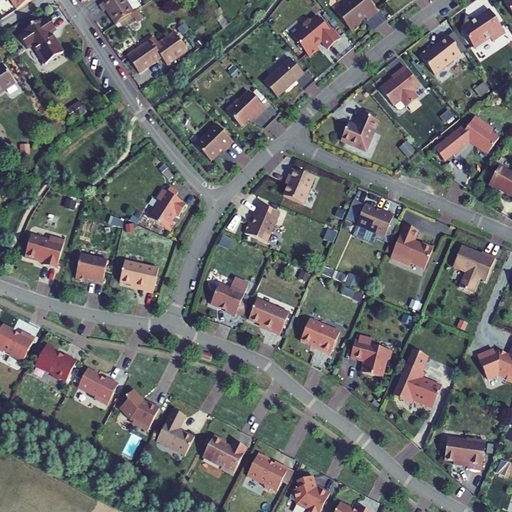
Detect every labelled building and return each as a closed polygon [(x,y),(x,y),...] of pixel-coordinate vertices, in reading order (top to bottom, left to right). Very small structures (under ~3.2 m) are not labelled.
[(8,0),(15,11),(31,0),(8,0)] [(141,8),(136,0),(107,0),(99,6),(103,12),(105,10),(115,25),(141,8)] [(336,13),(352,33),(362,25),(359,21),(365,17),(367,21),(378,12),(368,0),(349,0),(351,1),(336,13)] [(511,0),(503,0),(503,1),(511,13),(511,0)] [(468,39),(474,48),(482,42),(485,42),(491,39),(493,42),(506,33),(490,10),(473,22),(472,20),(467,19),(465,26),(464,32),(469,33),(468,39)] [(328,50),(340,40),(326,23),(324,24),(318,17),(312,21),(309,21),(304,25),(303,29),(293,38),(307,54),(309,57),(319,49),(317,46),(321,42),(328,50)] [(45,65),(63,53),(51,34),(56,31),(48,18),(42,22),(42,20),(23,32),(24,34),(19,37),(27,50),(33,46),(45,65)] [(127,57),(139,74),(161,58),(167,66),(187,52),(174,33),(158,44),(160,47),(156,50),(150,41),(127,57)] [(428,49),(419,56),(435,76),(461,55),(455,48),(456,47),(448,36),(435,45),(436,46),(430,51),(428,49)] [(158,44),(154,38),(150,41),(156,50),(160,47),(158,44)] [(289,59),(263,83),(277,98),(304,75),(289,59)] [(0,93),(15,84),(2,64),(0,65),(0,93)] [(393,79),(380,89),(394,107),(401,101),(407,108),(418,99),(413,92),(420,86),(405,67),(395,75),(397,78),(394,80),(393,79)] [(238,100),(226,111),(241,128),(253,117),(256,120),(266,110),(255,98),(251,93),(249,92),(239,102),(238,100)] [(71,118),(84,108),(78,99),(64,109),(71,118)] [(341,141),(366,151),(378,121),(375,120),(372,118),(373,114),(366,111),(364,115),(361,114),(356,126),(349,123),(341,141)] [(465,131),(462,128),(435,150),(444,162),(453,155),(453,156),(465,147),(464,146),(470,141),(474,144),(474,146),(487,155),(499,139),(490,132),(489,127),(475,117),(465,131)] [(234,143),(216,125),(195,145),(211,162),(222,151),(224,153),(234,143)] [(511,172),(511,173),(499,167),(489,186),(499,191),(500,189),(505,192),(505,193),(511,197),(511,172)] [(315,179),(292,170),(288,179),(291,180),(284,197),(304,205),(315,179)] [(164,191),(159,198),(160,202),(149,218),(170,232),(175,224),(172,222),(176,215),(179,217),(187,205),(175,198),(179,193),(171,188),(167,193),(164,191)] [(385,238),(394,216),(381,210),(380,212),(365,205),(357,226),(385,238)] [(249,223),(244,234),(267,244),(280,214),(260,206),(252,224),(249,223)] [(418,231),(404,226),(391,259),(409,267),(411,263),(425,269),(433,248),(422,244),(421,245),(414,242),(418,231)] [(32,236),(25,258),(37,261),(37,260),(44,262),(43,265),(57,269),(65,242),(54,239),(50,241),(32,236)] [(486,282),(495,259),(482,253),(481,256),(478,255),(479,254),(462,246),(453,268),(466,273),(459,288),(472,294),(479,279),(486,282)] [(76,279),(88,281),(89,279),(103,282),(108,261),(81,255),(76,279)] [(125,261),(120,283),(144,288),(143,291),(153,293),(159,269),(125,261)] [(223,311),(236,316),(245,295),(230,288),(229,289),(220,285),(216,287),(208,304),(223,310),(223,311)] [(270,332),(280,336),(290,314),(258,300),(249,320),(272,330),(270,332)] [(316,350),(330,356),(340,333),(310,320),(300,342),(317,349),(316,350)] [(3,325),(0,330),(0,350),(4,352),(4,351),(11,354),(11,357),(17,359),(19,359),(24,361),(35,339),(22,332),(20,335),(13,332),(14,330),(3,325)] [(372,340),(360,336),(358,343),(355,342),(351,357),(365,361),(362,373),(382,378),(386,362),(390,360),(392,351),(370,346),(372,340)] [(51,374),(52,376),(60,380),(60,378),(66,381),(77,362),(64,355),(63,356),(57,353),(58,351),(47,345),(37,364),(38,367),(51,374)] [(504,355),(499,353),(499,351),(495,353),(494,350),(478,356),(487,380),(498,375),(499,373),(508,377),(506,380),(511,382),(511,349),(509,356),(506,354),(504,355)] [(413,400),(433,408),(442,388),(419,378),(427,357),(414,351),(401,382),(407,384),(400,400),(411,404),(413,400)] [(201,358),(210,361),(212,356),(203,353),(201,358)] [(78,388),(95,397),(96,400),(107,406),(118,385),(106,378),(105,380),(99,377),(98,375),(88,369),(78,388)] [(407,384),(401,382),(394,397),(400,400),(407,384)] [(148,432),(160,409),(147,402),(146,404),(142,402),(142,401),(142,399),(134,391),(125,398),(128,402),(120,409),(131,421),(134,422),(135,425),(148,432)] [(186,417),(173,410),(157,442),(185,457),(194,438),(179,430),(186,417)] [(222,468),(223,471),(233,476),(247,448),(234,441),(231,447),(225,444),(226,442),(214,436),(203,458),(222,468)] [(447,439),(444,461),(468,464),(467,469),(482,470),(485,442),(466,440),(466,441),(447,439)] [(265,489),(269,491),(273,490),(277,492),(288,470),(275,463),(274,464),(269,462),(269,460),(258,454),(247,477),(264,485),(265,489)] [(317,487),(313,477),(298,481),(300,489),(292,491),(293,492),(289,498),(299,503),(300,506),(306,510),(305,511),(320,511),(331,493),(318,486),(317,487)] [(369,511),(360,507),(357,511),(341,503),(335,511),(369,511)]
